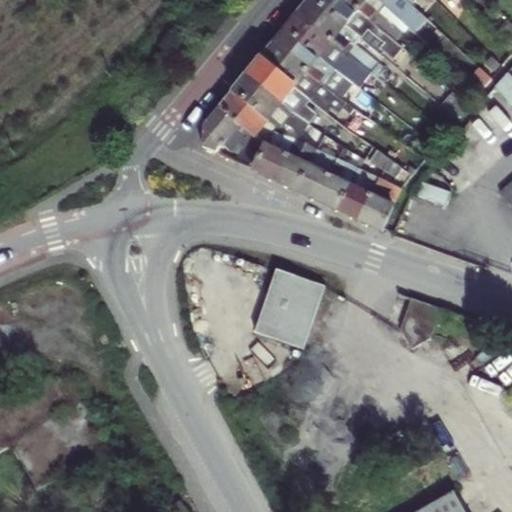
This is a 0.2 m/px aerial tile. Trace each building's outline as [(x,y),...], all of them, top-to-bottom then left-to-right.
[(360,39),(312,0),(309,0),(298,14),(372,74),(377,77),(383,69),(355,46),(360,39)] [(312,0),(360,39),(368,30),(383,43),(379,49),(391,59),(401,47),(369,20),(344,0),(312,0)] [(385,9),(375,0),(344,0),(369,20),(401,47),(415,59),(423,49),(396,24),(393,26),(380,15),(385,9)] [(375,0),(385,9),(389,4),(415,27),(424,17),(405,0),(375,0)] [(454,19),(434,0),(418,0),(435,16),(434,18),(452,34),(460,25),(454,19)] [(471,10),(461,0),(434,0),(454,19),(458,15),(463,19),(471,10)] [(461,0),(471,10),(479,18),(480,19),(490,9),(480,0),(461,0)] [(479,18),(471,10),(463,19),(472,27),(479,18)] [(372,74),(298,14),(285,30),(335,70),(353,84),(355,85),(359,88),(372,74)] [(335,70),(285,30),(272,45),(342,100),(355,85),(353,84),(335,70)] [(272,45),(258,62),(309,101),(323,113),(329,105),(337,111),(344,102),(342,100),(272,45)] [(309,101),(258,62),(246,76),(293,114),(310,125),(325,135),(338,143),(344,135),(305,108),(309,101)] [(234,92),(269,122),(280,128),(286,121),(290,122),(288,126),(302,135),(305,131),(310,125),(293,114),(246,76),(234,92)] [(222,106),(256,133),(268,143),(272,135),(264,129),(269,122),(234,92),(222,106)] [(205,126),(204,148),(227,159),(238,146),(246,152),(250,147),(248,145),(256,133),(222,106),(205,126)] [(310,125),(305,131),(321,142),(325,135),(310,125)] [(268,143),(255,172),(276,182),(297,142),(277,133),(273,132),(272,135),(268,143)] [(237,164),(255,172),(268,143),(256,133),(248,145),(250,147),(246,152),(237,164)] [(325,135),(321,142),(342,154),(345,148),(338,143),(325,135)] [(297,192),(317,151),(297,142),(276,182),(297,192)] [(371,148),(364,142),(355,154),(361,158),(363,159),(371,148)] [(355,154),(345,148),(342,154),(357,164),(361,158),(355,154)] [(338,161),(317,151),(297,192),(318,202),(338,161)] [(384,172),(391,161),(381,154),(373,166),(384,172)] [(358,170),(338,161),(318,202),(339,211),(358,170)] [(391,161),(384,172),(405,185),(412,176),(391,161)] [(379,180),(358,170),(339,211),(360,221),(379,180)] [(360,221),(382,232),(401,190),(379,180),(360,221)] [(511,207),(511,185),(501,194),(511,207)] [(327,289),(278,272),(255,334),(304,352),(327,289)] [(441,310),(411,299),(401,331),(410,352),(431,338),(441,310)] [(463,511),(453,493),(419,511),(463,511)] [(187,511),(182,503),(171,510),(171,511),(187,511)]
